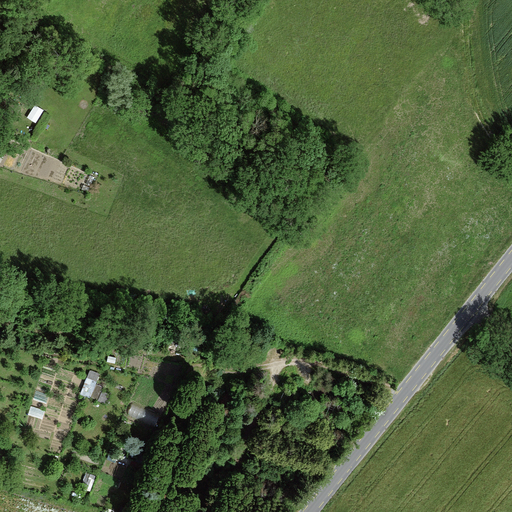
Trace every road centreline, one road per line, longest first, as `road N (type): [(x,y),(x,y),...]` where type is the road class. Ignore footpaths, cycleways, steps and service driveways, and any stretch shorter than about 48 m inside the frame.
road 1 (track): [(405,390),(300,355),(222,369),(0,320)]
road 2 (tertiary): [(511,258),(311,511)]
road 3 (track): [(511,163),(472,94),(474,0)]
